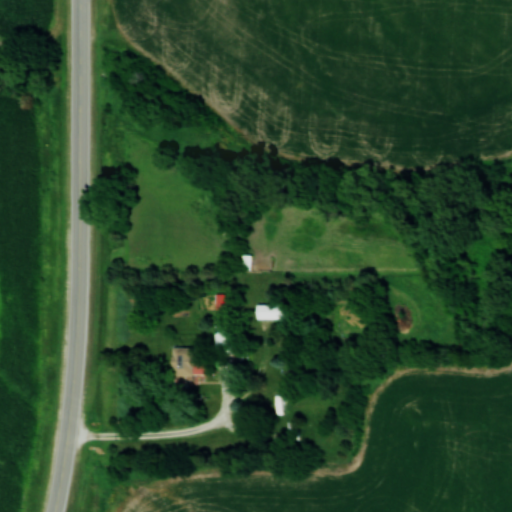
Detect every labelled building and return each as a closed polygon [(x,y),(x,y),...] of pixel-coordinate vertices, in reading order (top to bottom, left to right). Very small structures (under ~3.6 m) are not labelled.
[(257,303),(257,318),(288,318),(288,303),(257,303)] [(231,351),(232,323),(214,323),(214,351),(231,351)] [(192,346),(172,346),(172,375),(203,375),(203,361),(192,361),(192,346)] [(245,420),(253,418),(250,405),(242,407),(245,420)] [(285,422),(285,439),(296,439),(296,422),(285,422)]
